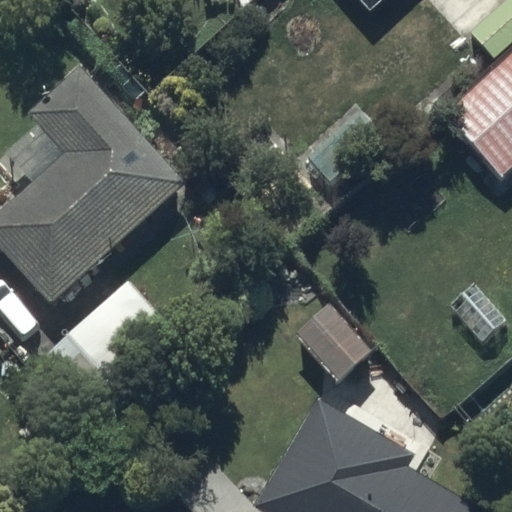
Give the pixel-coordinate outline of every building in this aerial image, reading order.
[(343,0),(370,28),(399,0),(343,0)] [(511,65),(441,131),(501,196),(511,185),(511,65)] [(0,230),(0,267),(51,324),(185,202),(79,87),(29,133),(38,142),(6,171),(33,200),(0,230)] [(358,117),(304,167),(332,197),(386,148),(358,117)] [(511,321),(483,289),(450,319),(481,353),(511,324),(511,321)] [(128,298),(35,379),(84,435),(177,354),(128,298)] [(332,321),(295,353),(337,401),(374,368),(332,321)] [(316,417),(260,511),(477,511),(427,482),(420,495),(408,488),(415,475),(316,417)]
